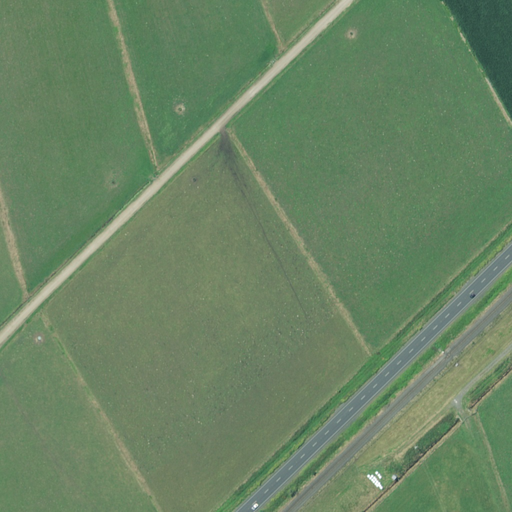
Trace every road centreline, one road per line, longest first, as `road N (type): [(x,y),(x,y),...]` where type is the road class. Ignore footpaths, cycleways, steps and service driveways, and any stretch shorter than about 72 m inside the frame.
road 1 (secondary): [(247,511),(511,253)]
road 2 (track): [(350,0),(103,242)]
road 3 (track): [(0,343),(103,242)]
